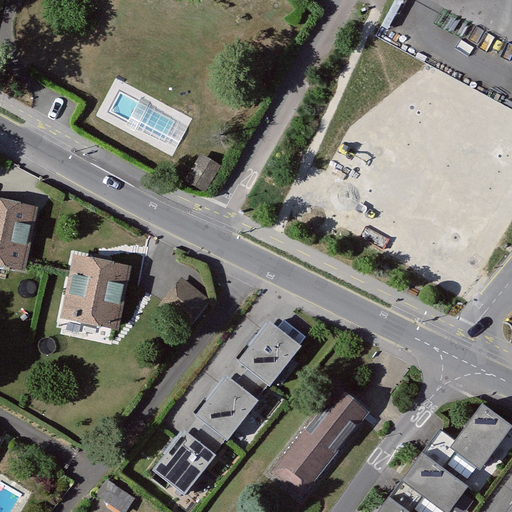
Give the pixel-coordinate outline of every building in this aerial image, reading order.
[(200,154),(185,179),(205,191),(220,166),(200,154)] [(0,264),(23,269),(36,207),(0,199),(0,264)] [(129,266),(72,254),(59,318),(116,330),(129,266)] [(182,278),(159,305),(186,329),(210,301),(182,278)] [(271,318),(237,360),(247,369),(236,382),(257,398),(269,384),(271,386),(304,346),(301,343),(305,339),(284,321),(281,326),(271,318)] [(229,377),(198,416),(207,423),(197,437),(216,452),(225,440),(229,442),(261,401),(257,398),(236,382),(229,377)] [(370,411),(338,385),(269,473),(302,498),(370,411)] [(511,427),(511,422),(483,401),(455,439),(440,429),(423,451),(444,467),(456,451),(481,469),(511,427)] [(154,471),(186,496),(218,455),(216,452),(197,437),(186,429),(154,471)] [(423,451),(390,495),(410,510),(423,495),(446,511),(448,511),(469,485),(444,467),(423,451)] [(107,480),(97,495),(122,511),(127,511),(136,499),(107,480)] [(390,495),(377,511),(412,511),(410,510),(390,495)]
